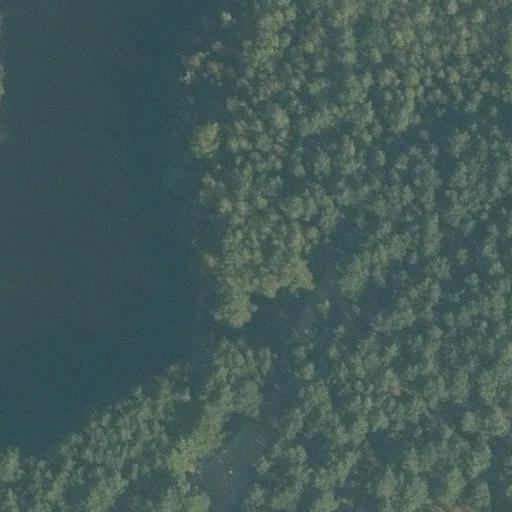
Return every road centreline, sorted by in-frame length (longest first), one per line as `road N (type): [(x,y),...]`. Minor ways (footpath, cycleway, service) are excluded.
road 1 (track): [(323,280),(264,412),(144,511)]
road 2 (track): [(334,0),(342,230),(323,280)]
road 3 (track): [(511,395),(450,404),(393,399),(354,380),(323,280)]
